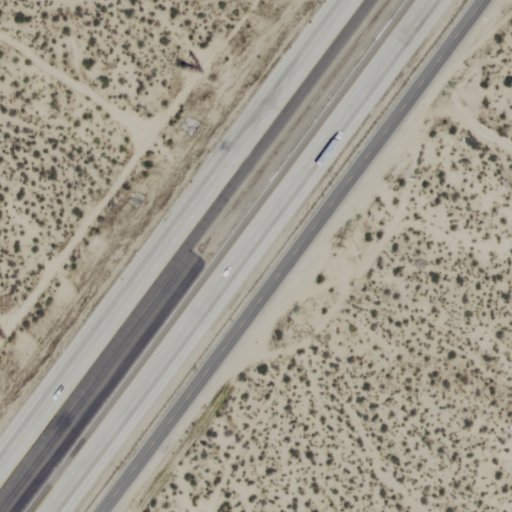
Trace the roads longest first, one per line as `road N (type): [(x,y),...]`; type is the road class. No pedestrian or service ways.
road 1 (motorway): [(34,511),(419,0)]
road 2 (tertiary): [(102,511),(484,0)]
road 3 (motorway): [(356,0),(0,483)]
